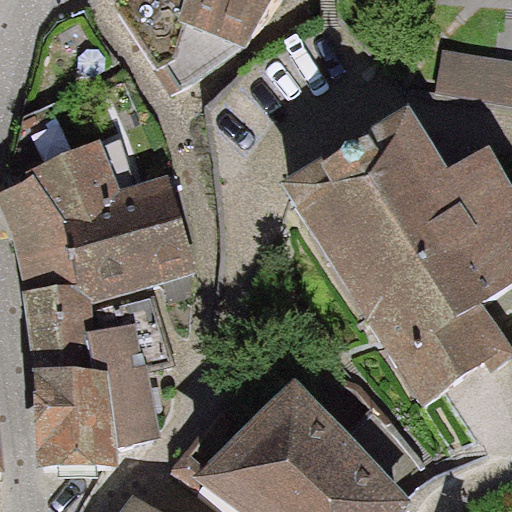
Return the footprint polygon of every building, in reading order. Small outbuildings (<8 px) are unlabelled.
[(191,0),(118,0),(120,12),(172,96),(243,50),(183,26),(191,0)] [(191,0),(183,26),(243,50),(270,22),(283,0),(191,0)] [(511,69),(450,67),(448,113),(511,115),(511,69)] [(405,127),(291,197),(423,407),(509,351),(477,307),(511,282),(511,209),(485,169),(448,192),(405,127)] [(169,191),(140,201),(122,142),(34,182),(39,195),(80,294),(86,306),(198,271),(169,191)] [(30,301),(80,294),(39,195),(5,211),(18,243),(30,301)] [(42,382),(92,383),(88,342),(86,306),(80,294),(30,301),(42,382)] [(95,383),(106,457),(110,457),(154,443),(142,373),(173,365),(153,300),(113,311),(123,335),(88,342),(92,383),(95,383)] [(42,382),(43,473),(112,470),(110,457),(106,457),(95,383),(92,383),(42,382)] [(397,511),(399,510),(295,402),(212,482),(183,461),(172,476),(217,511),(397,511)]
